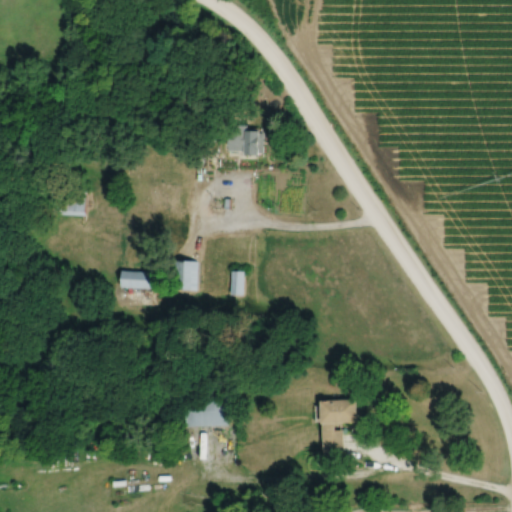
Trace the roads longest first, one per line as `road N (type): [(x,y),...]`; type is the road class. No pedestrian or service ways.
road 1 (residential): [(511,431),(485,369),(281,64),(215,0)]
road 2 (track): [(511,507),(354,511)]
